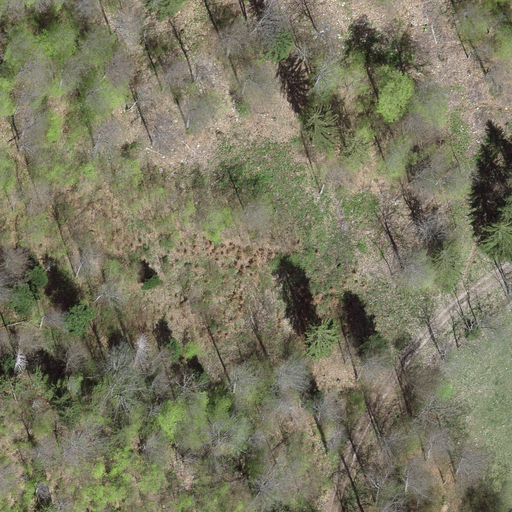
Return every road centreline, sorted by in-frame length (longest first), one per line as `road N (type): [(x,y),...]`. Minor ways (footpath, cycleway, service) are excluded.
road 1 (track): [(329,511),(335,474),(366,404),(445,311),(511,263)]
road 2 (track): [(462,295),(489,197),(511,157)]
